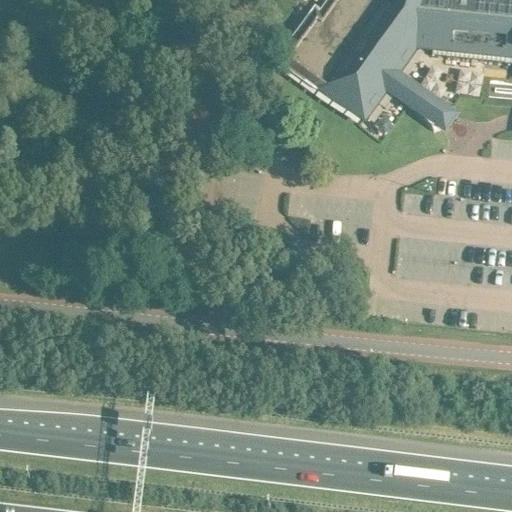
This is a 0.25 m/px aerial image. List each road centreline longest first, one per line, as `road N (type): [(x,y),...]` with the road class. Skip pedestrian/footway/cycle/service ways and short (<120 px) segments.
road 1 (motorway): [(511,498),(0,436)]
road 2 (secondary): [(511,362),(0,309)]
